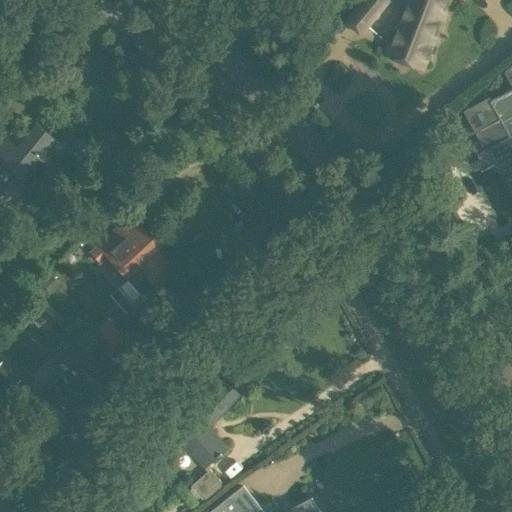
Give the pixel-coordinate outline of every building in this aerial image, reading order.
[(387,0),(362,0),(346,20),(361,32),(387,0)] [(405,0),(385,51),(424,66),(449,0),(405,0)] [(511,88),(491,100),(500,117),(479,128),(489,147),(486,148),(496,167),(499,166),(511,189),(511,88)] [(57,143),(34,124),(15,146),(2,135),(0,137),(0,195),(5,200),(24,177),(19,172),(35,153),(43,160),(57,143)] [(156,243),(130,215),(90,251),(99,261),(107,254),(144,295),(171,269),(152,248),(156,243)] [(95,341),(117,363),(133,347),(112,325),(95,341)] [(60,402),(68,409),(76,402),(80,406),(101,386),(90,375),(98,366),(72,339),(56,354),(69,367),(47,388),(49,390),(47,392),(58,404),(60,402)] [(0,360),(0,381),(8,390),(19,379),(1,360),(0,360)] [(248,381),(233,367),(194,410),(193,408),(172,426),(205,464),(226,445),(208,425),(248,381)] [(52,448),(43,438),(32,448),(41,458),(52,448)] [(0,511),(18,511),(29,498),(23,493),(32,481),(3,458),(0,461),(0,511)] [(223,481),(211,467),(191,485),(203,498),(223,481)] [(296,511),(263,511),(242,486),(225,501),(209,511),(318,511),(310,497),(293,507),(296,511)]
